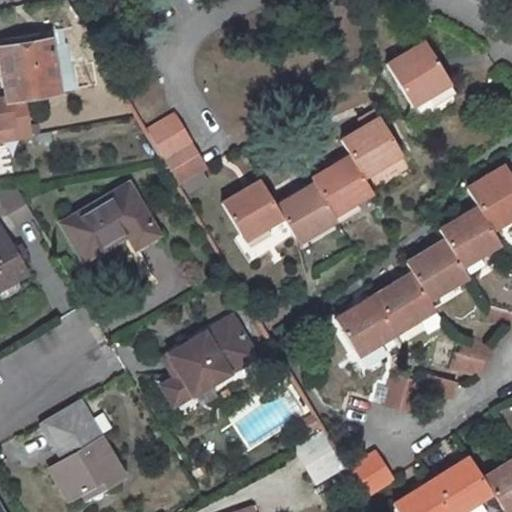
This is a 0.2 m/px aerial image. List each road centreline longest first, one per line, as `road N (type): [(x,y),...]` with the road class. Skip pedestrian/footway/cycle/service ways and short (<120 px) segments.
road 1 (residential): [(212,140),(177,73),(180,50),(189,31),(241,0)]
road 2 (residential): [(511,367),(397,432)]
